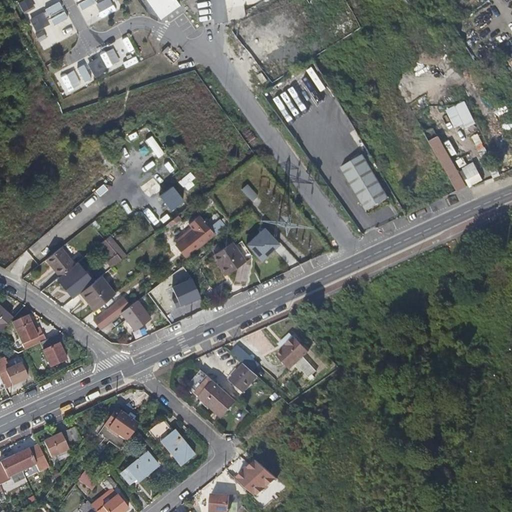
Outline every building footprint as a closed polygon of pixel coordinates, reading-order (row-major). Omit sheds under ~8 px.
[(22,0),(18,2),(23,14),(35,8),(31,0),(22,0)] [(76,0),(79,9),(93,5),(91,0),(76,0)] [(116,0),(104,0),(97,4),(103,16),(121,7),(116,0)] [(147,0),(147,1),(161,20),(181,6),(176,0),(147,0)] [(28,17),(41,49),(75,35),(61,1),(45,8),(52,26),(58,24),(62,34),(47,39),(42,27),(48,24),(43,11),(28,17)] [(172,63),(178,57),(168,46),(162,52),(172,63)] [(232,46),(225,49),(231,62),(238,59),(232,46)] [(75,51),(66,54),(70,66),(79,62),(75,51)] [(89,59),(75,67),(84,83),(107,70),(99,55),(89,60),(89,59)] [(310,75),(322,95),(327,93),(315,72),(310,75)] [(454,129),(461,126),(465,135),(477,129),(464,102),(446,110),(454,129)] [(156,159),(164,155),(153,135),(145,140),(156,159)] [(463,151),(459,141),(446,146),(450,156),(463,151)] [(458,194),(458,195),(469,190),(463,180),(442,143),(432,147),(451,180),(453,185),(458,194)] [(91,150),(83,155),(88,163),(96,157),(91,150)] [(355,170),(368,164),(361,152),(348,159),(355,170)] [(55,153),(50,160),(58,166),(63,159),(55,153)] [(107,157),(98,162),(104,171),(112,165),(107,157)] [(364,209),(376,202),(355,170),(348,159),(339,165),(364,209)] [(355,170),(376,202),(387,196),(368,164),(355,170)] [(86,184),(91,180),(82,167),(77,171),(86,184)] [(75,190),(81,186),(72,173),(66,177),(75,190)] [(188,173),(173,185),(182,195),(196,184),(188,173)] [(61,177),(52,185),(57,190),(65,182),(61,177)] [(141,183),(143,190),(156,184),(153,178),(141,183)] [(258,195),(248,184),(243,189),(253,200),(258,195)] [(160,196),(171,211),(184,201),(173,187),(160,196)] [(24,207),(14,217),(18,222),(29,212),(24,207)] [(147,215),(155,227),(160,223),(152,212),(147,215)] [(204,221),(205,220),(199,214),(189,222),(195,229),(183,239),(194,251),(214,233),(204,222),(204,221)] [(228,224),(231,221),(225,214),(222,217),(228,224)] [(219,232),(228,224),(222,217),(213,225),(217,230),(219,232)] [(217,230),(213,225),(208,218),(205,220),(204,221),(204,222),(214,233),(217,230)] [(265,228),(247,245),(262,262),(281,245),(265,228)] [(189,257),(194,252),(194,251),(183,239),(178,243),(189,257)] [(111,268),(121,260),(105,240),(104,241),(99,245),(106,254),(109,262),(107,263),(111,268)] [(228,244),(209,257),(222,276),(241,264),(228,244)] [(46,259),(60,276),(75,264),(61,246),(46,259)] [(60,276),(57,279),(69,293),(89,278),(76,263),(75,264),(60,276)] [(177,275),(185,269),(181,263),(173,270),(177,275)] [(237,268),(234,281),(244,284),(248,270),(237,268)] [(80,294),(81,295),(104,277),(102,275),(80,294)] [(91,298),(99,308),(118,293),(104,277),(81,295),(86,302),(91,298)] [(187,297),(198,291),(193,278),(181,284),(187,297)] [(124,296),(94,321),(101,329),(121,312),(126,309),(131,304),(124,296)] [(86,302),(95,312),(99,308),(91,298),(86,302)] [(126,309),(121,312),(129,322),(135,330),(152,316),(138,299),(126,309)] [(0,329),(11,317),(0,307),(0,329)] [(11,320),(24,349),(39,343),(45,340),(41,333),(36,336),(26,314),(11,320)] [(135,330),(129,322),(124,325),(131,333),(135,330)] [(58,342),(54,335),(45,340),(39,343),(42,350),(50,367),(66,360),(59,343),(58,342)] [(276,355),(289,369),(295,363),(303,356),(308,351),(295,338),(293,337),(286,344),(287,345),(283,349),(276,355)] [(305,358),(296,364),(307,380),(317,373),(305,358)] [(0,364),(0,379),(4,388),(26,378),(20,363),(4,370),(1,364),(0,364)] [(255,377),(241,365),(226,381),(240,393),(255,377)] [(234,401),(208,379),(193,395),(220,418),(234,401)] [(110,417),(104,425),(126,442),(139,424),(116,408),(112,414),(110,417)] [(160,441),(172,431),(164,422),(150,434),(158,443),(160,441)] [(173,430),(172,431),(160,441),(181,466),(195,455),(185,442),(183,442),(173,430)] [(68,431),(44,442),(52,458),(69,450),(69,449),(76,447),(68,431)] [(28,450),(15,457),(22,472),(36,466),(35,465),(45,459),(38,446),(29,451),(28,450)] [(145,454),(121,473),(129,484),(136,478),(139,481),(156,466),(145,454)] [(282,487),(258,455),(246,463),(241,456),(228,466),(234,474),(235,473),(255,499),(262,494),(266,499),(282,487)] [(22,472),(15,457),(0,464),(0,483),(1,485),(9,481),(7,479),(22,472)] [(88,473),(84,479),(93,485),(97,480),(88,473)] [(115,484),(109,474),(99,481),(106,491),(115,484)] [(91,505),(96,511),(124,511),(129,509),(117,495),(100,509),(94,502),(91,505)] [(236,511),(246,499),(211,495),(209,511),(236,511)]
